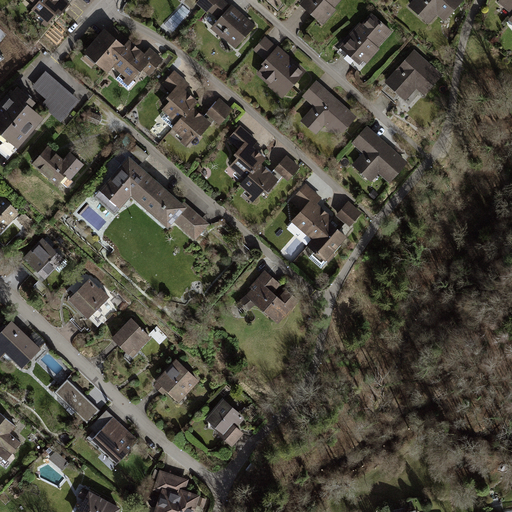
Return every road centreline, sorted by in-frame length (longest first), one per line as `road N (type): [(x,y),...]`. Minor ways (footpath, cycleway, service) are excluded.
road 1 (unclassified): [(226,481),(298,399),(328,300),(376,220),(439,146),(479,0)]
road 2 (residential): [(99,10),(188,59),(338,188)]
road 3 (residential): [(226,481),(172,449),(0,287)]
road 4 (residential): [(248,0),(388,122)]
